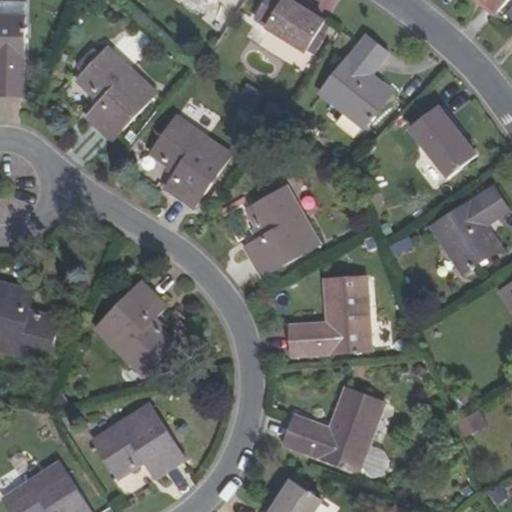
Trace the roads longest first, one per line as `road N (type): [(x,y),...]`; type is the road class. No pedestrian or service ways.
road 1 (residential): [(191,511),(231,465),(245,434),(253,389),(233,307),(177,248),(97,200),(53,196)]
road 2 (residential): [(511,112),(475,64),(396,0)]
